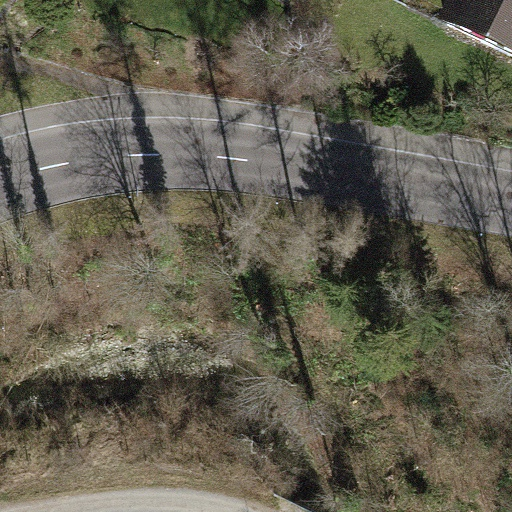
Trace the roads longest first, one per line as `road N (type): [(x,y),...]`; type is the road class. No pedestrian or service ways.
road 1 (tertiary): [(0,184),(98,162),(184,158),(281,166),(511,208)]
road 2 (track): [(228,511),(171,504),(48,511)]
